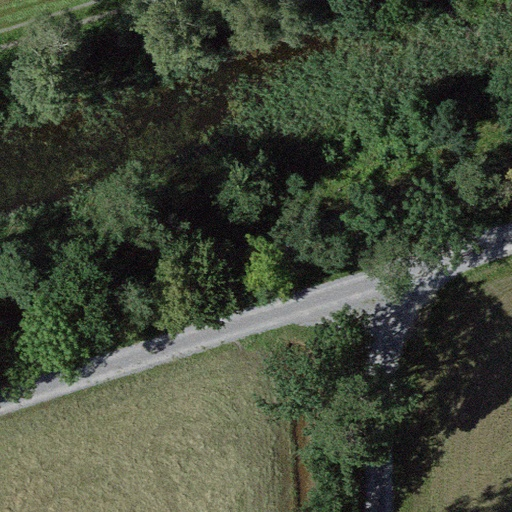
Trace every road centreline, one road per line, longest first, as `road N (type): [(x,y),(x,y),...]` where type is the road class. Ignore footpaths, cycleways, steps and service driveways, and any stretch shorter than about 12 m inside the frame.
road 1 (track): [(414,279),(0,406)]
road 2 (track): [(406,511),(402,381),(414,279)]
road 3 (track): [(132,0),(0,42)]
